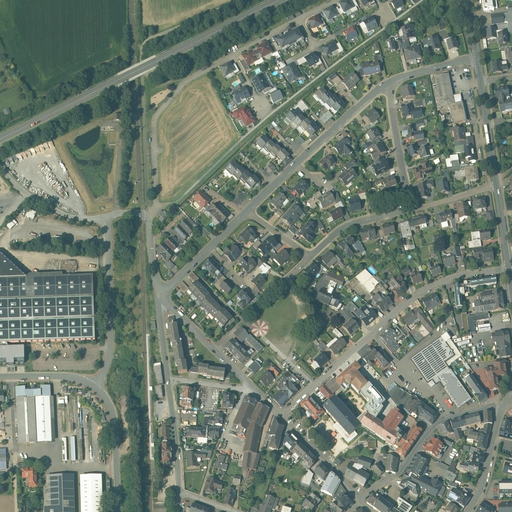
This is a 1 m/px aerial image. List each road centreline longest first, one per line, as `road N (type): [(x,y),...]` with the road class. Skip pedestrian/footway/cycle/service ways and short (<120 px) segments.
road 1 (residential): [(155,205),(153,118),(185,79),(233,54)]
road 2 (residential): [(386,85),(245,212)]
road 3 (tertiary): [(106,216),(110,344),(94,387)]
road 4 (secondary): [(145,68),(0,141)]
road 5 (residential): [(370,334),(435,284),(509,267)]
road 6 (secondary): [(145,68),(281,0)]
road 7 (secondary): [(94,387),(113,420),(117,511)]
road 8 (residential): [(249,384),(157,294)]
road 9 (residential): [(386,85),(410,210)]
road 10 (tertiary): [(106,216),(66,215),(0,167)]
road 11 (residential): [(282,416),(370,334)]
road 12 (residential): [(245,212),(157,294)]
